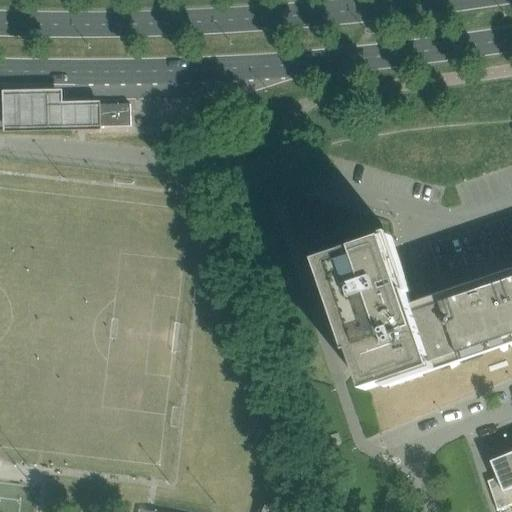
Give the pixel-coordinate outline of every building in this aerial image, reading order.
[(68,84),(7,84),(8,121),(98,120),(98,101),(102,101),(102,96),(68,96),(68,84)] [(132,122),(132,115),(132,100),(102,101),(98,101),(98,120),(98,123),(132,122)] [(511,270),(412,304),(408,294),(412,293),(395,246),(392,237),(322,261),(331,288),(355,359),(359,368),(366,391),(372,389),(385,385),(385,386),(386,388),(511,344),(511,270)] [(340,440),(338,433),(330,435),(332,442),(340,440)] [(487,482),(499,511),(500,510),(498,507),(509,503),(510,506),(511,505),(510,502),(511,501),(511,453),(511,451),(510,451),(511,453),(491,461),(498,478),(489,481),(487,482)]
